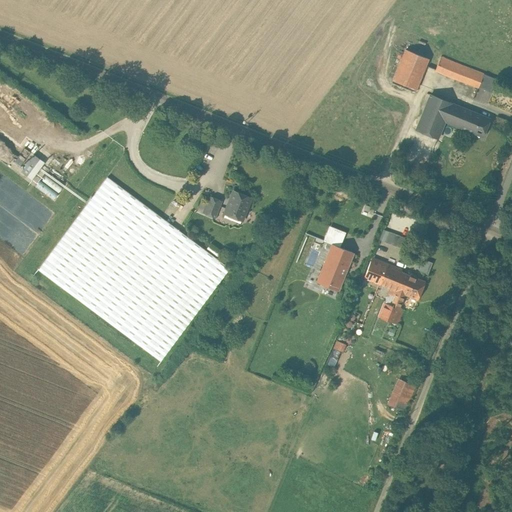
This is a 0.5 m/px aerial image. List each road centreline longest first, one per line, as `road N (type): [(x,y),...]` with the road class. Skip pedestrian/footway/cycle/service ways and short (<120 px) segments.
road 1 (unclassified): [(492,227),(0,33)]
road 2 (unclassified): [(492,227),(378,511)]
